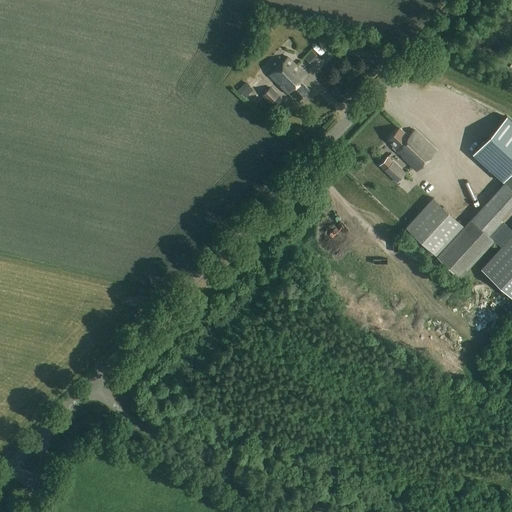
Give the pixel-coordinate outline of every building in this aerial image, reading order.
[(298,101),(309,91),(300,82),(306,75),(288,57),(269,76),(286,93),(288,94),(292,98),(295,98),(298,101)] [(238,90),(245,98),(254,90),(246,82),(238,90)] [(262,95),(274,107),(282,99),(271,87),(262,95)] [(472,154),(503,182),(511,171),(511,120),(507,116),(472,154)] [(417,170),(436,149),(414,128),(408,135),(399,127),(388,139),(394,145),(392,147),(417,170)] [(379,166),(397,183),(405,174),(387,157),(379,166)] [(460,278),(511,220),(511,173),(436,257),(460,278)] [(405,228),(435,256),(463,226),(432,198),(405,228)] [(482,269),(511,296),(511,234),(481,269),(482,269)] [(408,315),(417,302),(413,299),(403,312),(408,315)]
